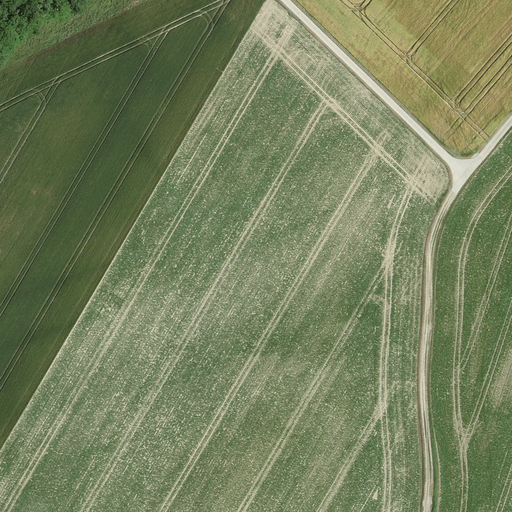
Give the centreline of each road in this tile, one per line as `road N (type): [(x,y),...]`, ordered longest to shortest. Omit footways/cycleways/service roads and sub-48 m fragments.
road 1 (track): [(466,177),(430,247),(423,381),(429,511)]
road 2 (track): [(284,0),(466,177),(511,124)]
